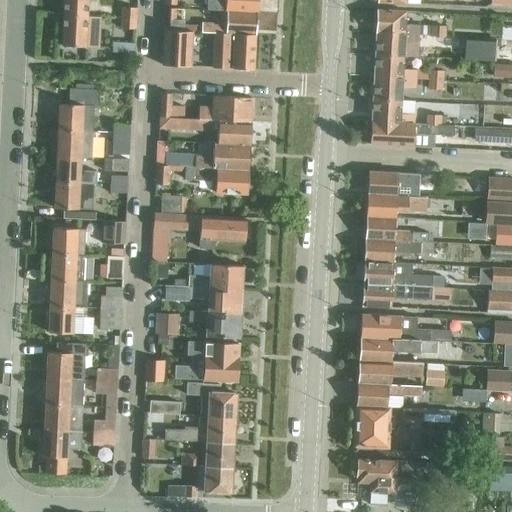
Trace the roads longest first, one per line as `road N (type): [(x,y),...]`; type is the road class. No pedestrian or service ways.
road 1 (residential): [(128,511),(149,79)]
road 2 (secondary): [(305,511),(330,86)]
road 3 (residential): [(4,321),(17,0)]
road 4 (residential): [(149,79),(330,86)]
road 5 (residential): [(0,449),(4,321)]
